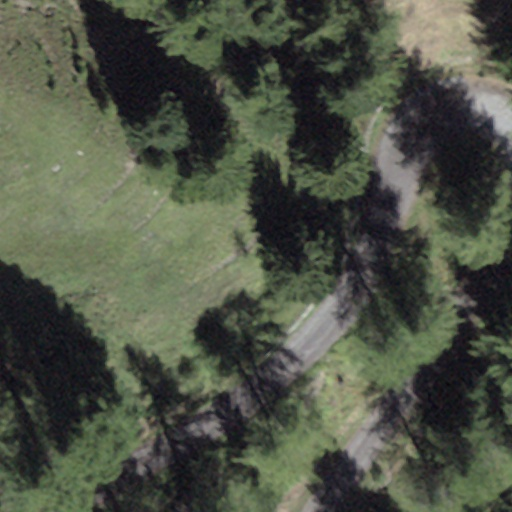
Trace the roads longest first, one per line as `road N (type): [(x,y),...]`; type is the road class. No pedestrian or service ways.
road 1 (track): [(74,511),(98,486),(289,371),(364,273),(416,120),(477,105),(511,128)]
road 2 (track): [(511,237),(320,511)]
